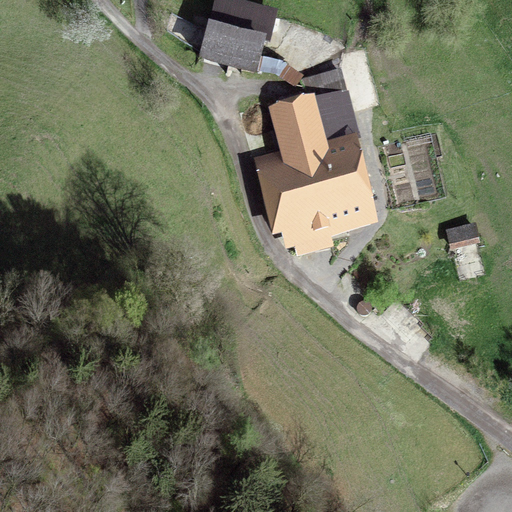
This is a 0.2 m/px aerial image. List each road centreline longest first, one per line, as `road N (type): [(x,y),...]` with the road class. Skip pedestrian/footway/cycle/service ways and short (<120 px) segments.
road 1 (track): [(511,444),(298,284),(269,250),(249,207),(236,145),(214,105),(104,0)]
road 2 (track): [(0,331),(116,336),(169,357),(276,439),(329,511)]
